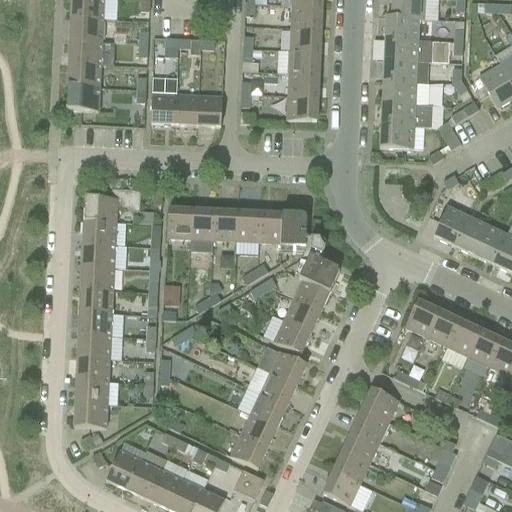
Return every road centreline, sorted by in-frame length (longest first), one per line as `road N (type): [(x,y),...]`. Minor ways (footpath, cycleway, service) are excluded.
road 1 (residential): [(113,511),(59,475),(52,458),(60,161)]
road 2 (residential): [(342,169),(60,161)]
road 3 (residential): [(438,511),(468,452),(468,429),(345,366)]
road 4 (residential): [(342,169),(352,0)]
road 5 (residential): [(282,511),(345,366)]
road 6 (residential): [(511,312),(392,256)]
